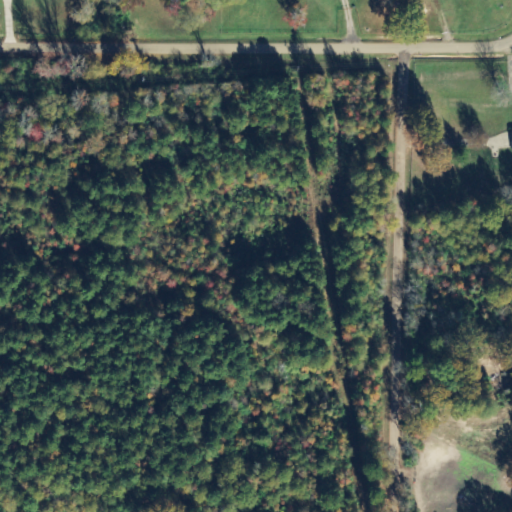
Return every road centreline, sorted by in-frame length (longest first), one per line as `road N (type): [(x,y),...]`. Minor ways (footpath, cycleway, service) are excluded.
road 1 (residential): [(0,43),(511,43)]
road 2 (residential): [(403,46),(432,511)]
